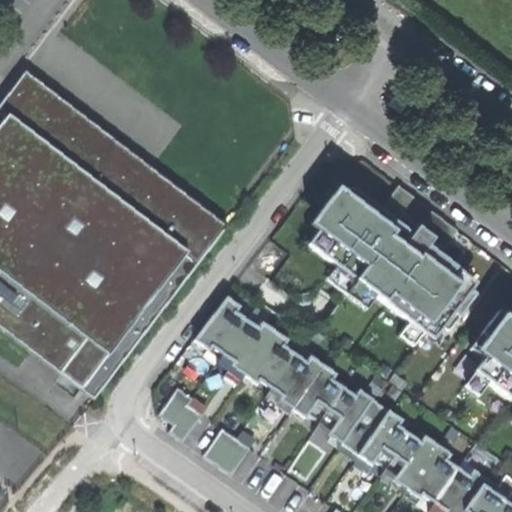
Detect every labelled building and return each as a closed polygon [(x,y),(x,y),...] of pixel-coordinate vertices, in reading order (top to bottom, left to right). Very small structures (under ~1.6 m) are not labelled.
[(231,232),(29,76),(15,95),(2,112),(15,123),(0,142),(0,330),(97,405),(231,232)] [(435,338),(475,285),(340,185),(310,224),(319,231),(309,244),(435,338)] [(511,511),(511,496),(225,296),(194,338),(214,353),(439,511),(511,511)] [(511,316),(503,310),(473,349),(486,359),(476,373),(511,399),(511,316)] [(181,442),(199,415),(185,405),(190,399),(177,390),(159,416),(174,426),(169,434),(181,442)] [(191,397),(190,399),(185,405),(199,415),(205,406),(191,397)] [(221,431),(203,456),(229,474),(247,449),(221,431)]
